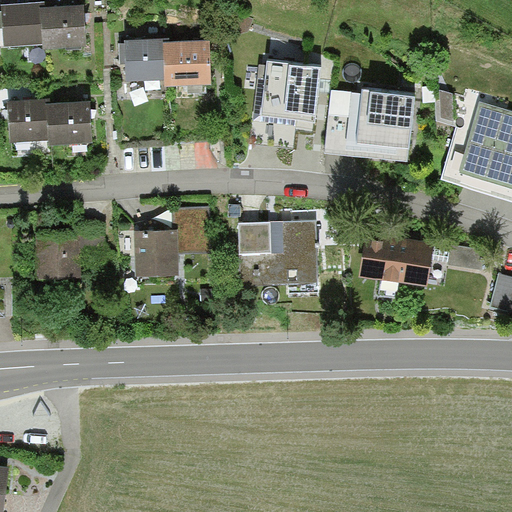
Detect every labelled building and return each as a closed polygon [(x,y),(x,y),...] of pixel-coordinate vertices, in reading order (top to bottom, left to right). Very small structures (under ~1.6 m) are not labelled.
[(43,48),(41,10),(40,5),(0,7),(1,14),(0,13),(0,31),(2,31),(3,50),(43,48)] [(41,10),(43,48),(43,52),(87,50),(85,8),(41,10)] [(165,81),(164,44),(164,39),(124,40),(124,43),(119,43),(120,63),(125,63),(126,82),(165,81)] [(164,44),(165,81),(165,87),(212,85),(211,43),(164,44)] [(379,62),(399,76),(409,61),(389,48),(379,62)] [(251,141),(295,146),(297,126),(317,129),(321,92),(324,67),(269,60),(269,66),(261,65),(251,141)] [(416,95),(334,87),(328,150),(409,157),(416,95)] [(435,87),(423,88),(424,102),(436,101),(435,87)] [(453,94),(441,92),(441,119),(453,122),(453,94)] [(50,142),(48,107),(48,102),(9,104),(10,111),(11,144),(50,142)] [(511,113),(480,104),(459,178),(511,194),(511,113)] [(48,107),(50,142),(50,148),(93,146),(91,111),(90,105),(48,107)] [(210,253),(210,209),(171,209),(171,232),(134,232),(135,281),(178,280),(178,253),(210,253)] [(319,286),(317,222),(283,223),(284,256),(260,257),(259,223),(243,224),(244,253),(239,253),(240,289),(319,286)] [(102,263),(102,238),(38,238),(38,281),(77,281),(77,263),(102,263)] [(360,281),(430,290),(435,250),(365,241),(360,281)] [(451,248),(448,265),(477,271),(481,253),(451,248)] [(511,277),(500,274),(490,307),(511,313),(511,277)]
